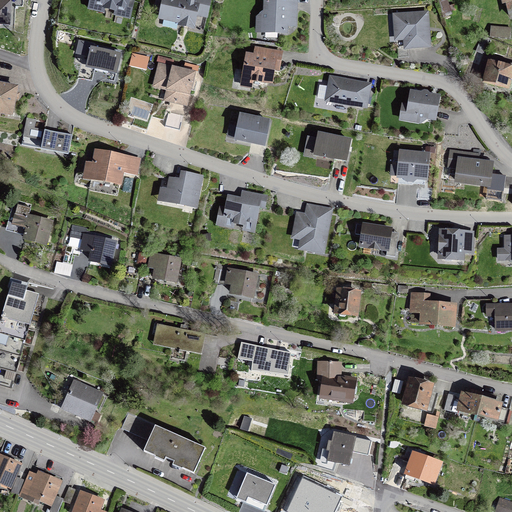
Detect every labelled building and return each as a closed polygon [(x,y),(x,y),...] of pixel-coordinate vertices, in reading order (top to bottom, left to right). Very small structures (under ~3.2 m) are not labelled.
[(96,0),(96,2),(106,4),(105,8),(115,10),(116,7),(126,9),(128,0),(96,0)] [(164,0),(161,17),(181,22),(181,24),(192,27),(195,14),(207,17),(210,0),(185,0),(186,1),(181,0),(164,0)] [(265,22),(264,32),(286,33),(286,25),(295,26),(296,0),(270,0),(270,3),(266,3),(265,12),(260,17),(265,22)] [(511,16),(511,0),(502,0),(503,3),(508,2),(511,17),(511,16)] [(0,23),(8,24),(9,3),(0,2),(0,23)] [(395,16),(397,49),(429,46),(426,14),(395,16)] [(492,37),(510,39),(510,29),(497,27),(497,29),(492,29),(492,37)] [(482,35),(476,50),(484,53),(489,38),(482,35)] [(95,68),(95,70),(108,74),(109,70),(116,72),(120,56),(92,49),(93,46),(79,42),(76,53),(90,56),(88,66),(95,68)] [(262,82),(271,83),(275,60),(280,61),(281,53),(257,49),(255,56),(248,55),(244,79),(252,80),(252,81),(254,84),(259,85),(262,83),(262,82)] [(507,67),(489,62),(485,81),(508,87),(511,77),(511,76),(511,64),(508,64),(507,67)] [(160,65),(157,76),(164,78),(162,88),(168,89),(165,100),(186,105),(194,74),(160,65)] [(331,78),(327,100),(366,107),(367,98),(360,96),(362,84),(331,78)] [(0,85),(0,113),(11,115),(16,88),(0,85)] [(412,93),(408,114),(416,116),(418,119),(423,120),(427,117),(435,119),(438,98),(430,96),(427,92),(424,92),(420,95),(412,93)] [(169,112),(165,127),(180,130),(183,116),(169,112)] [(241,116),(236,139),(251,143),(249,153),(261,156),(269,122),(241,116)] [(27,118),(25,127),(35,129),(37,119),(27,118)] [(45,130),(41,150),(68,156),(72,135),(45,130)] [(319,135),(315,155),(345,161),(350,141),(319,135)] [(458,166),(456,181),(489,185),(492,165),(476,162),(477,154),(452,151),(450,165),(458,166)] [(96,152),(91,178),(120,184),(122,173),(137,176),(139,161),(96,152)] [(401,153),(398,183),(413,185),(413,182),(425,183),(428,155),(401,153)] [(171,180),(167,200),(175,202),(177,205),(183,206),(185,204),(195,206),(199,186),(201,186),(203,177),(186,174),(184,182),(171,180)] [(229,197),(225,218),(235,220),(234,223),(244,225),(244,222),(254,224),(258,207),(264,208),(266,197),(245,193),(244,200),(229,197)] [(51,223),(27,217),(28,213),(29,214),(31,208),(13,204),(7,226),(27,231),(25,238),(46,244),(51,223)] [(298,214),(294,237),(301,238),(306,246),(305,249),(323,252),(331,211),(316,208),(314,218),(298,214)] [(355,234),(363,235),(361,246),(387,250),(388,247),(390,230),(357,224),(355,234)] [(84,239),(81,250),(92,253),(90,260),(111,264),(115,244),(85,237),(87,228),(72,225),(70,236),(84,239)] [(441,232),(440,257),(443,257),(446,261),(451,261),(455,257),(462,258),(463,252),(471,253),(472,237),(464,236),(464,233),(441,232)] [(66,247),(63,263),(71,264),(74,248),(66,247)] [(396,248),(388,247),(387,250),(386,256),(395,257),(396,248)] [(151,255),(148,269),(156,270),(154,278),(176,282),(178,272),(182,273),(183,261),(151,255)] [(259,289),(260,277),(257,276),(258,271),(219,264),(215,282),(233,285),(231,293),(253,297),(254,288),(259,289)] [(290,276),(287,289),(294,291),(297,277),(290,276)] [(11,287),(3,316),(30,324),(38,295),(25,291),(28,282),(11,278),(9,287),(11,287)] [(339,291),(336,312),(338,313),(340,316),(345,317),(347,314),(356,315),(359,293),(351,293),(352,289),(346,289),(346,292),(339,291)] [(428,296),(413,295),(412,311),(422,312),(421,324),(453,326),(455,306),(434,303),(434,304),(427,303),(428,296)] [(511,327),(511,304),(509,305),(509,308),(496,308),(496,305),(487,305),(487,309),(496,309),(496,330),(507,330),(507,327),(511,327)] [(3,316),(0,324),(0,334),(24,341),(30,324),(3,316)] [(159,346),(201,354),(206,334),(163,325),(159,346)] [(0,358),(18,363),(20,357),(24,341),(0,334),(0,358)] [(220,351),(217,364),(231,367),(234,353),(220,351)] [(16,372),(18,363),(0,358),(0,385),(11,388),(16,372)] [(355,379),(337,377),(337,372),(339,372),(339,363),(320,363),(320,370),(324,371),(322,387),(327,387),(326,398),(352,401),(355,379)] [(396,380),(393,392),(399,394),(402,382),(396,380)] [(432,386),(410,380),(404,404),(433,411),(437,397),(429,395),(432,386)] [(90,420),(101,394),(74,382),(63,408),(90,420)] [(481,399),(483,394),(476,393),(476,391),(470,390),(469,396),(463,394),(459,410),(460,410),(478,415),(481,399)] [(459,410),(463,394),(449,391),(445,407),(445,409),(459,413),(460,410),(459,410)] [(481,399),(478,415),(495,419),(495,422),(506,424),(509,410),(499,408),(500,404),(494,403),(495,396),(483,393),(483,394),(481,399)] [(428,415),(425,425),(435,428),(439,413),(437,412),(436,417),(428,415)] [(121,429),(149,441),(156,426),(128,413),(121,429)] [(375,421),(376,414),(365,413),(364,420),(375,421)] [(252,419),(244,417),(241,428),(248,431),(252,419)] [(205,448),(156,426),(149,441),(144,451),(155,456),(156,454),(184,466),(183,469),(194,474),(205,448)] [(328,461),(349,465),(355,437),(334,432),(332,442),(329,441),(327,450),(330,451),(328,461)] [(433,483),(440,464),(423,458),(425,453),(408,446),(403,460),(411,463),(407,473),(433,483)] [(20,465),(0,456),(0,482),(10,487),(20,465)] [(30,473),(21,495),(29,499),(30,496),(50,504),(60,482),(39,473),(38,477),(30,473)] [(276,485),(247,473),(236,498),(265,510),(276,485)] [(24,481),(17,479),(11,492),(18,495),(24,481)] [(286,500),(308,511),(317,491),(295,481),(286,500)] [(359,500),(363,486),(348,482),(344,495),(359,500)] [(319,486),(317,491),(308,511),(307,511),(335,511),(336,511),(340,496),(319,486)] [(68,488),(63,501),(70,504),(75,491),(68,488)] [(102,511),(99,511),(102,501),(81,493),(73,511),(102,511)] [(344,495),(340,508),(351,511),(355,511),(359,500),(344,495)] [(58,511),(63,500),(56,497),(50,511),(53,511),(58,511)] [(495,511),(511,511),(511,502),(500,499),(495,511)] [(286,501),(280,511),(307,511),(308,511),(286,501)]
